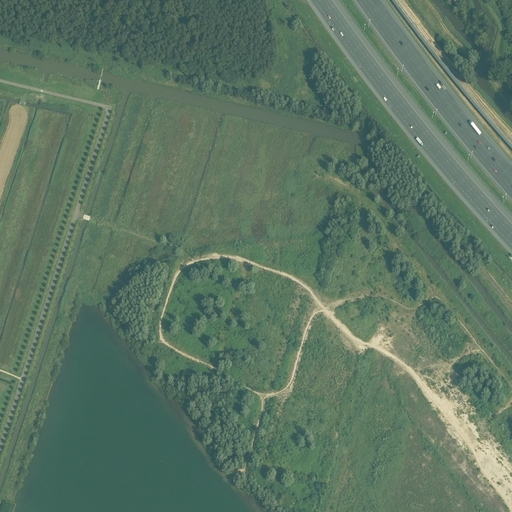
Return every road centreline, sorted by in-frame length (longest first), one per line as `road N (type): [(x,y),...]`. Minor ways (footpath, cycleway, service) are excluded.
road 1 (motorway): [(321,0),(404,113),(511,237)]
road 2 (motorway): [(511,181),(370,0)]
road 3 (residential): [(271,387),(303,281),(319,301)]
road 4 (residential): [(336,486),(375,371)]
